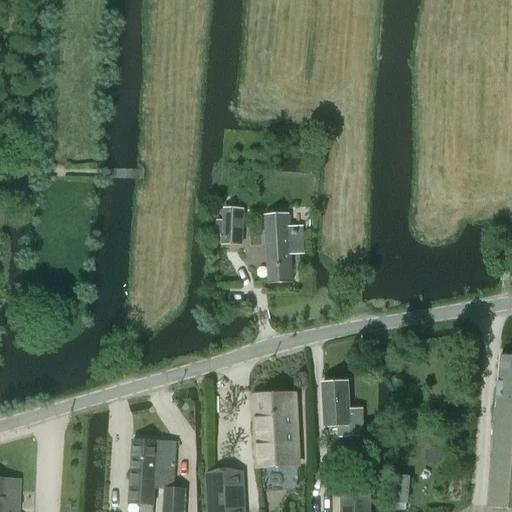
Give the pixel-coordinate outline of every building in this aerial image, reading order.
[(216,221),(216,235),(223,236),(223,244),(242,245),(243,223),(243,211),(225,210),(224,221),(216,221)] [(265,217),(268,284),(292,283),(291,255),(302,255),(301,227),(289,228),(289,216),(265,217)] [(511,358),(500,358),(494,433),(511,433),(511,358)] [(349,383),(322,384),(325,427),(345,426),(345,437),(363,436),(361,410),(350,411),(349,383)] [(257,467),(298,465),(294,394),(254,396),(257,467)] [(511,509),(511,433),(494,433),(488,507),(511,509)] [(156,465),(155,488),(165,488),(164,511),(184,511),(186,489),(174,488),(176,442),(133,440),(132,459),(148,460),(148,465),(156,465)] [(153,511),(155,488),(156,465),(148,465),(148,460),(132,459),(130,503),(140,504),(139,511),(153,511)] [(209,511),(244,511),(243,472),(207,474),(209,511)] [(394,502),(407,503),(409,479),(395,478),(394,502)] [(0,511),(17,511),(20,481),(0,480),(0,511)] [(346,511),(370,511),(370,491),(346,492),(346,511)]
